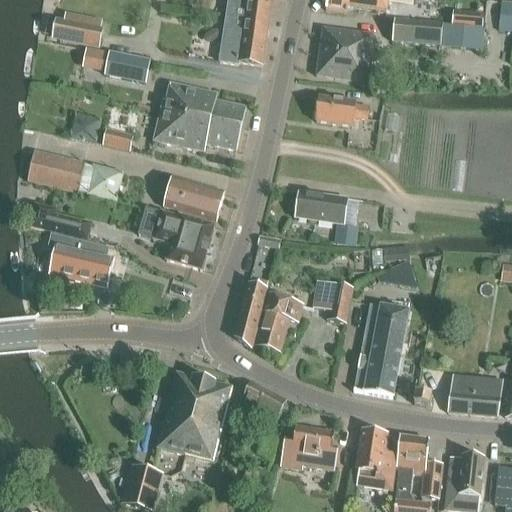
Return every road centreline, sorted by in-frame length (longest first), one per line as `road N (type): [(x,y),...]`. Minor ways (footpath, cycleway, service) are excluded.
road 1 (tertiary): [(213,337),(212,319),(260,179),(299,0)]
road 2 (tertiary): [(511,429),(325,400),(233,359),(213,337)]
road 3 (tertiary): [(0,338),(111,331),(213,337)]
road 4 (track): [(267,144),(356,162),(400,198)]
